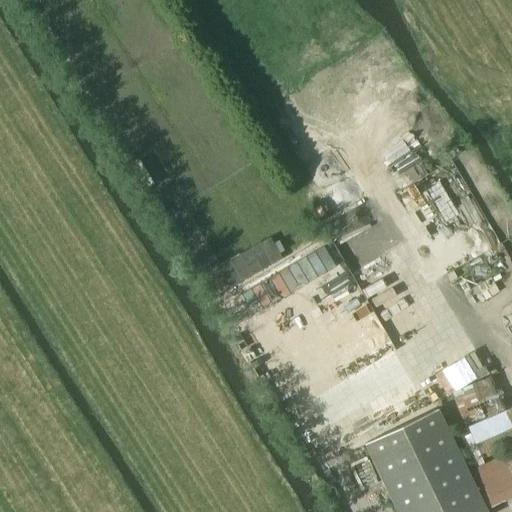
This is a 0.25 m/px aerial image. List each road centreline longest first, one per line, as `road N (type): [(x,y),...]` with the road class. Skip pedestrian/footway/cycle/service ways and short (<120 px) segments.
road 1 (track): [(357,511),(28,0)]
road 2 (track): [(511,146),(410,0)]
